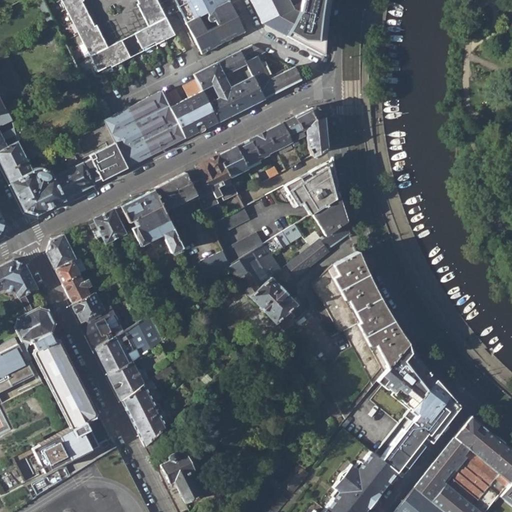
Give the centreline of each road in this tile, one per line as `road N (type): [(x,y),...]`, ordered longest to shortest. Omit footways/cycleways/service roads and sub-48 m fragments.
road 1 (residential): [(337,85),(305,93),(23,236)]
road 2 (residential): [(164,511),(23,236)]
road 3 (residential): [(343,145),(360,217),(392,290),(475,395)]
road 4 (residential): [(383,511),(475,395)]
